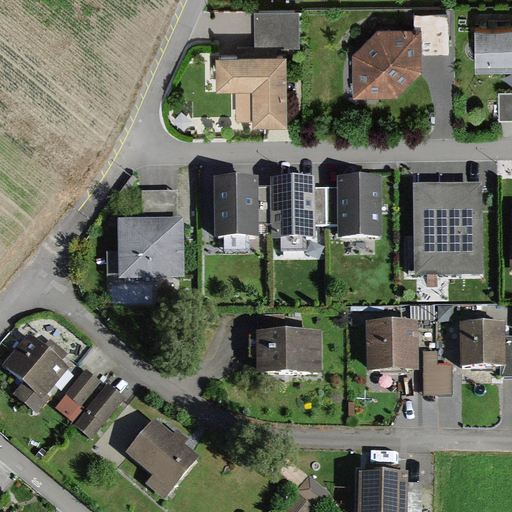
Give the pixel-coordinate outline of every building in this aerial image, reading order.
[(300,11),(254,12),(255,50),(301,49),(300,11)] [(415,16),(415,32),(421,32),(421,55),(449,55),(449,16),(415,16)] [(421,55),(421,32),(415,32),(379,31),(354,54),(355,97),(399,96),(421,71),(421,55)] [(511,31),(476,33),(477,74),(511,73),(511,31)] [(285,59),(217,60),(217,92),(237,92),(237,121),(253,121),(253,129),(286,128),(285,59)] [(511,93),(499,94),(500,121),(511,121),(511,93)] [(258,174),(216,175),(217,236),(224,236),(224,251),(249,251),(249,235),(258,235),(258,223),(258,186),(258,174)] [(383,174),(338,175),(339,188),(339,225),(340,237),(384,236),(383,174)] [(314,176),(272,176),(273,186),(273,223),(273,236),(282,236),(282,249),(306,249),(306,236),(314,236),(314,225),(314,188),(314,176)] [(479,182),(414,183),(416,275),(481,274),(479,182)] [(273,223),(273,186),(258,186),(258,223),(273,223)] [(339,225),(339,188),(314,188),(314,225),(339,225)] [(118,218),(119,276),(185,275),(184,217),(176,217),(176,191),(143,192),(143,217),(118,218)] [(418,320),(365,322),(366,370),(420,368),(418,320)] [(506,323),(462,324),(463,368),(500,368),(500,377),(511,376),(511,336),(506,336),(506,323)] [(320,332),(258,332),(258,335),(258,357),(258,374),(320,374),(320,332)] [(71,367),(29,333),(0,367),(20,383),(12,393),(38,414),(53,396),(49,393),(71,367)] [(258,357),(258,335),(250,335),(250,357),(258,357)] [(439,350),(422,351),(423,395),(453,395),(453,364),(440,364),(439,350)] [(55,408),(74,423),(106,385),(87,369),(55,408)] [(109,382),(106,385),(74,423),(92,438),(127,397),(109,382)] [(201,455),(156,418),(127,453),(154,475),(147,483),(166,499),(201,455)] [(407,473),(360,473),(359,511),(406,511),(407,482),(407,473)] [(309,477),(280,511),(313,511),(316,509),(319,511),(327,511),(337,501),(309,477)] [(422,511),(423,482),(407,482),(406,511),(422,511)]
